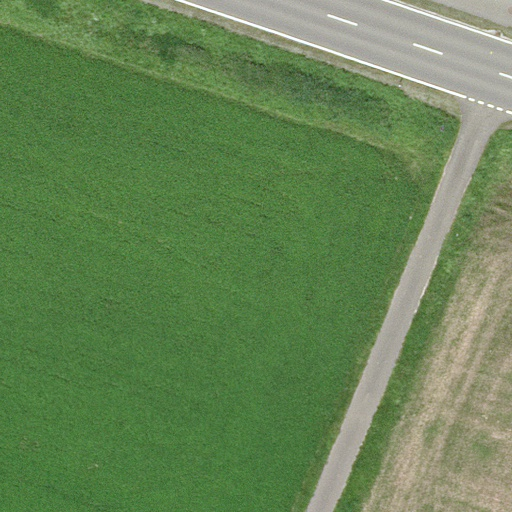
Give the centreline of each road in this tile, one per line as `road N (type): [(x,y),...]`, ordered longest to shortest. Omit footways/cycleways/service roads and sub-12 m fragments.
road 1 (track): [(511,80),(317,511)]
road 2 (primary): [(267,0),(511,80)]
